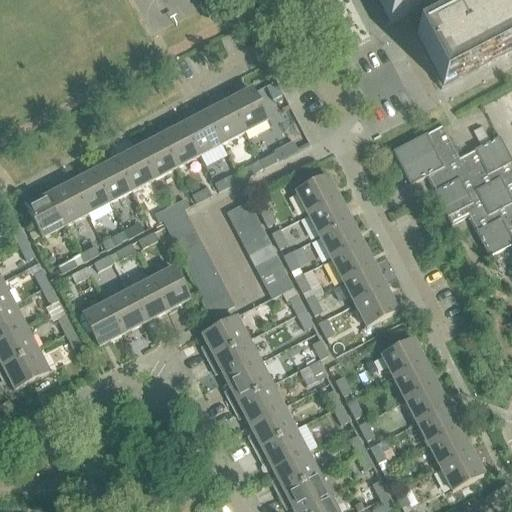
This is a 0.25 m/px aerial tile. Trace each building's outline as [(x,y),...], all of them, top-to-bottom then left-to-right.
[(511,0),(371,0),(386,27),(387,27),(406,17),(417,38),(414,40),(441,91),(511,53),(511,0)] [(276,84),(267,89),(274,102),(282,97),(276,84)] [(228,104),(245,136),(267,124),(251,92),(228,104)] [(245,136),(228,104),(206,116),(222,147),(245,136)] [(222,147),(206,116),(183,128),(200,159),(222,147)] [(200,159),(183,128),(161,139),(177,171),(200,159)] [(392,155),(410,188),(426,179),(451,228),(467,219),(488,260),(511,247),(511,165),(499,140),(458,161),(442,129),(392,155)] [(177,171),(161,139),(138,151),(155,183),(177,171)] [(155,183),(138,151),(116,163),(132,195),(155,183)] [(263,172),(278,164),(274,158),(259,166),(263,172)] [(132,195),(116,163),(93,175),(110,207),(132,195)] [(240,184),(256,176),(252,169),(237,177),(240,184)] [(110,207),(93,175),(71,186),(87,218),(110,207)] [(307,218),(338,202),(326,179),(295,196),(307,218)] [(218,196),(233,188),(229,181),(214,189),(218,196)] [(87,218),(71,186),(48,198),(65,230),(87,218)] [(196,207),(211,199),(207,192),(192,200),(196,207)] [(65,230),(48,198),(25,211),(42,242),(65,230)] [(319,241),(350,224),(338,202),(307,218),(319,241)] [(174,219),(184,213),(189,211),(184,203),(170,211),(174,219)] [(247,205),(226,217),(232,227),(253,216),(247,205)] [(174,219),(170,211),(155,218),(158,226),(163,224),(174,219)] [(260,215),(267,229),(274,225),(267,211),(260,215)] [(184,213),(174,219),(163,224),(168,235),(189,224),(184,213)] [(253,216),(232,227),(237,238),(259,227),(253,216)] [(189,224),(168,235),(174,246),(195,235),(189,224)] [(331,263),(362,247),(350,224),(319,241),(331,263)] [(129,241),(144,234),(140,227),(125,234),(129,241)] [(259,227),(237,238),(243,249),(264,238),(259,227)] [(19,248),(26,245),(18,230),(11,234),(19,248)] [(279,233),(271,237),(280,253),(288,249),(279,233)] [(195,235),(174,246),(179,256),(201,245),(195,235)] [(153,236),(139,244),(143,251),(157,244),(153,236)] [(106,253),(121,246),(117,238),(103,246),(106,253)] [(264,238),(243,249),(249,260),(270,249),(264,238)] [(26,245),(19,248),(27,263),(34,259),(26,245)] [(201,245),(179,256),(185,267),(206,256),(201,245)] [(343,286),(374,270),(362,247),(331,263),(343,286)] [(131,248),(117,255),(120,263),(135,255),(131,248)] [(270,249),(249,260),(254,270),(275,259),(270,249)] [(84,265),(99,257),(95,250),(81,258),(84,265)] [(291,255),(283,259),(291,274),(299,270),(291,255)] [(206,256),(185,267),(190,278),(212,267),(206,256)] [(275,259),(254,270),(260,281),(281,270),(275,259)] [(109,260),(95,267),(99,274),(113,267),(109,260)] [(61,276),(77,269),(73,262),(58,269),(61,276)] [(212,267),(190,278),(196,288),(217,277),(212,267)] [(281,270),(260,281),(265,292),(287,281),(281,270)] [(355,308),(385,292),(374,270),(343,286),(355,308)] [(87,271),(72,279),(76,286),(91,278),(87,271)] [(149,283),(167,315),(189,303),(172,271),(149,283)] [(42,293),(49,289),(42,274),(34,278),(42,293)] [(217,277),(196,288),(201,299),(223,288),(217,277)] [(303,278),(295,282),(303,298),(311,293),(303,278)] [(287,281),(265,292),(271,303),(292,292),(287,281)] [(167,315),(149,283),(127,295),(144,326),(167,315)] [(0,315),(13,309),(1,286),(0,286),(0,315)] [(223,288),(201,299),(207,310),(228,299),(223,288)] [(49,289),(42,293),(49,308),(57,304),(49,289)] [(385,292),(355,308),(366,331),(397,315),(385,292)] [(144,326),(127,295),(105,306),(122,338),(144,326)] [(297,317),(304,313),(296,298),(289,302),(297,317)] [(212,320),(234,309),(228,299),(207,310),(212,320)] [(306,302),(313,317),(321,314),(313,299),(306,302)] [(122,338),(105,306),(82,318),(98,351),(122,338)] [(0,344),(25,331),(13,309),(0,315),(0,344)] [(304,313),(297,317),(305,332),(312,328),(304,313)] [(65,339),(73,334),(65,319),(57,323),(65,339)] [(235,321),(201,339),(208,352),(202,356),(207,365),(247,343),(235,321)] [(318,326),(326,341),(333,337),(325,322),(318,326)] [(0,373),(37,354),(25,331),(0,344),(0,373)] [(73,334),(65,339),(73,354),(81,350),(73,334)] [(225,384),(259,366),(247,343),(207,365),(212,375),(218,372),(225,384)] [(312,347),(320,362),(327,358),(319,343),(312,347)] [(392,381),(423,365),(412,343),(380,359),(392,381)] [(37,354),(0,373),(0,382),(1,384),(7,381),(14,394),(48,376),(37,354)] [(325,379),(317,364),(309,369),(316,383),(325,379)] [(392,381),(404,403),(435,387),(423,365),(392,381)] [(230,410),(271,389),(259,366),(225,384),(232,397),(225,400),(230,410)] [(335,384),(343,399),(351,395),(343,380),(335,384)] [(404,403),(415,426),(447,409),(435,387),(404,403)] [(248,429),(283,411),(271,389),(230,410),(235,419),(242,416),(248,429)] [(333,414),(341,410),(333,395),(325,399),(333,414)] [(347,408),(355,422),(363,418),(356,404),(347,408)] [(415,426),(427,449),(459,433),(447,409),(415,426)] [(341,410),(333,414),(341,429),(349,424),(341,410)] [(254,455),(294,434),(283,411),(248,429),(255,442),(249,445),(254,455)] [(358,429),(366,445),(375,440),(367,425),(358,429)] [(427,449),(439,472),(471,456),(459,433),(427,449)] [(272,474),(306,456),(294,434),(254,455),(259,464),(265,461),(272,474)] [(356,458),(364,454),(357,440),(349,444),(356,458)] [(370,452),(378,467),(386,463),(378,447),(370,452)] [(364,454),(356,458),(364,473),(372,469),(364,454)] [(278,500),(318,479),(306,456),(272,474),(279,487),(272,490),(278,500)] [(439,472),(451,495),(483,479),(471,456),(439,472)] [(381,473),(389,488),(398,484),(389,469),(381,473)] [(291,511),(309,511),(330,502),(318,479),(278,500),(283,509),(289,506),(291,511)] [(379,502),(387,498),(379,483),(372,488),(379,502)] [(393,495),(401,510),(409,506),(401,491),(393,495)] [(394,511),(387,498),(379,502),(384,511),(394,511)] [(335,511),(330,502),(309,511),(335,511)]
